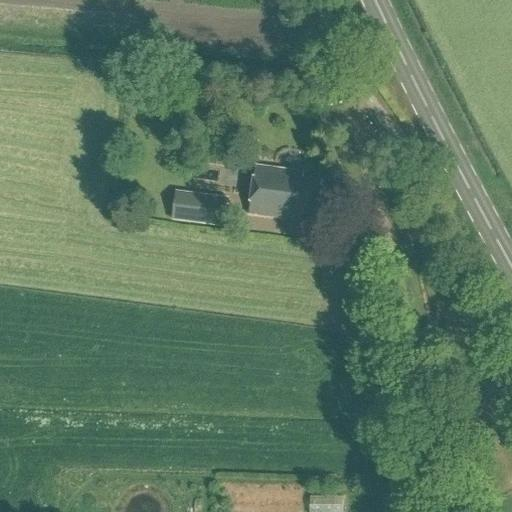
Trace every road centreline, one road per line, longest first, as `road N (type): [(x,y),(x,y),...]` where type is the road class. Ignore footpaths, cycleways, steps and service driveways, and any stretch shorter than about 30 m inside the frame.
road 1 (residential): [(444,511),(363,155)]
road 2 (track): [(0,33),(298,69)]
road 3 (primary): [(511,264),(376,0)]
